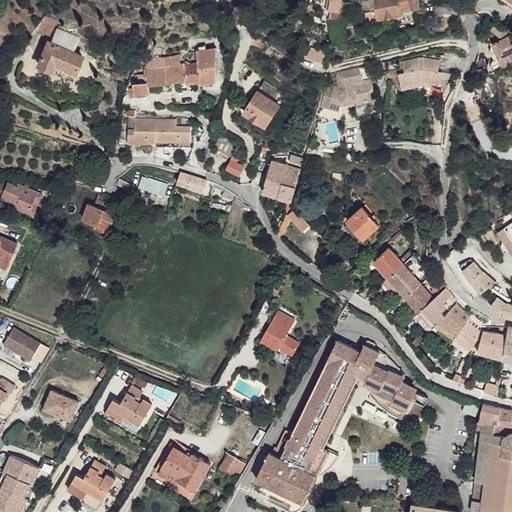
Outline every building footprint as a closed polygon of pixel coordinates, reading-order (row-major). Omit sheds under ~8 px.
[(332,10),(331,19),(339,17),(341,0),(330,0),(329,10),(332,10)] [(362,0),(363,1),(365,12),(368,12),(371,22),(403,15),(402,12),(420,7),(418,0),(362,0)] [(511,0),(500,0),(502,1),(510,7),(511,8),(511,0)] [(54,33),(39,27),(33,41),(47,47),(46,51),(44,49),(34,73),(48,80),(51,72),(72,81),(78,64),(70,61),(76,47),(52,37),(54,33)] [(491,27),(489,29),(496,35),(499,41),(491,44),(502,68),(511,62),(511,51),(511,52),(511,51),(511,39),(510,40),(508,36),(508,27),(491,27)] [(217,49),(196,52),(198,64),(201,84),(218,82),(217,49)] [(179,54),(166,56),(168,66),(181,64),(179,54)] [(162,56),(147,58),(149,69),(164,66),(162,56)] [(422,57),(402,61),(406,72),(399,74),(403,90),(422,87),(431,87),(431,82),(441,85),(442,80),(449,82),(451,74),(439,72),(441,61),(422,57)] [(187,61),(184,63),(187,82),(187,84),(200,82),(198,64),(190,65),(190,63),(187,61)] [(149,69),(146,69),(146,74),(149,85),(187,82),(184,63),(181,64),(168,66),(164,66),(149,69)] [(361,68),(338,73),(341,87),(355,84),(354,83),(364,81),(361,68)] [(127,76),(115,71),(113,76),(126,80),(127,76)] [(146,74),(139,75),(141,83),(135,83),(135,88),(131,88),(132,96),(133,95),(136,95),(150,92),(149,85),(146,74)] [(341,87),(334,89),(330,108),(340,111),(342,105),(342,101),(357,99),(357,102),(357,105),(377,100),(373,81),(355,84),(341,87)] [(323,106),(330,108),(334,89),(334,87),(328,88),(323,106)] [(258,92),(245,113),(266,127),(280,106),(258,92)] [(130,130),(136,130),(136,119),(158,119),(158,114),(136,112),(136,116),(129,116),(130,130)] [(177,117),(158,114),(158,119),(177,119),(177,127),(192,126),(192,120),(177,117)] [(136,130),(130,130),(130,146),(156,146),(157,146),(194,147),(194,142),(191,142),(192,126),(177,127),(177,119),(136,119),(136,130)] [(305,129),(294,127),(292,133),(304,136),(305,129)] [(240,142),(222,134),(215,151),(231,160),(235,153),(240,142)] [(235,153),(231,160),(237,164),(241,155),(235,153)] [(305,157),(291,153),(289,161),(303,164),(305,157)] [(237,164),(231,160),(226,170),(240,177),(245,167),(237,164)] [(301,169),(272,161),(263,193),(293,201),(297,186),(301,169)] [(182,172),(182,174),(178,183),(205,192),(208,180),(182,172)] [(145,191),(149,179),(143,177),(139,189),(145,192),(145,191)] [(149,178),(149,179),(145,191),(151,193),(156,180),(149,178)] [(132,185),(120,179),(117,185),(128,191),(132,185)] [(162,182),(156,180),(151,193),(158,195),(162,182)] [(33,203),(39,206),(44,195),(18,183),(16,187),(7,183),(7,185),(0,181),(0,197),(16,204),(17,203),(30,209),(33,203)] [(168,184),(162,182),(158,195),(164,197),(168,184)] [(220,186),(213,182),(212,186),(225,192),(226,189),(220,186)] [(235,195),(226,189),(225,192),(223,197),(233,201),(235,195)] [(99,195),(95,206),(108,210),(112,201),(112,200),(99,195)] [(244,200),(237,196),(234,204),(250,210),(251,206),(250,204),(248,203),(244,200)] [(112,201),(108,210),(117,213),(137,222),(141,212),(112,201)] [(298,202),(292,209),(311,225),(316,218),(298,202)] [(34,217),(39,206),(33,203),(30,209),(17,203),(16,204),(15,208),(34,217)] [(117,213),(108,210),(95,206),(90,204),(84,219),(101,226),(100,228),(109,232),(117,213)] [(350,222),(346,226),(358,241),(363,237),(364,239),(380,225),(375,219),(378,217),(367,204),(348,220),(350,222)] [(290,209),(277,234),(281,239),(295,211),(292,209),(291,208),(290,209)] [(511,226),(500,234),(505,242),(511,252),(511,226)] [(400,231),(392,239),(395,243),(400,239),(404,235),(400,231)] [(404,235),(400,239),(409,253),(414,248),(406,233),(404,235)] [(0,260),(9,264),(18,244),(0,236),(0,260)] [(389,247),(374,262),(399,290),(433,328),(434,328),(436,325),(445,315),(438,307),(441,305),(403,264),(414,253),(414,248),(409,253),(401,261),(398,257),(400,256),(397,253),(395,254),(389,247)] [(462,269),(480,294),(494,284),(476,259),(462,269)] [(0,260),(0,267),(6,270),(9,264),(0,260)] [(435,275),(430,279),(436,290),(435,290),(440,296),(445,291),(435,275)] [(389,278),(383,283),(394,294),(399,290),(389,278)] [(368,285),(359,295),(366,299),(374,291),(368,285)] [(511,317),(511,301),(494,298),(491,313),(511,317)] [(379,320),(348,302),(338,318),(349,323),(354,314),(378,328),(375,333),(387,338),(390,333),(390,332),(379,320)] [(436,325),(455,338),(470,315),(457,303),(445,315),(436,325)] [(296,320),(280,311),(262,341),(278,351),(280,348),(293,356),(301,344),(287,336),(296,320)] [(470,315),(455,338),(471,349),(475,343),(479,337),(485,325),(483,325),(470,315)] [(511,327),(508,326),(508,327),(507,334),(503,358),(511,359),(511,327)] [(15,329),(4,346),(5,346),(24,357),(32,362),(42,344),(15,329)] [(484,330),(480,344),(478,351),(503,358),(507,334),(499,332),(484,330)] [(354,358),(356,354),(355,351),(354,351),(346,344),(342,342),(335,345),(328,360),(342,367),(348,355),(354,358)] [(380,352),(363,346),(358,349),(357,352),(356,354),(354,358),(348,370),(359,375),(355,383),(379,391),(392,397),(388,406),(406,413),(419,392),(404,382),(406,377),(373,364),(380,352)] [(342,367),(348,370),(354,358),(348,355),(342,367)] [(463,358),(453,379),(458,381),(460,377),(468,361),(463,358)] [(342,367),(328,360),(298,421),(291,437),(290,436),(286,444),(287,445),(281,457),(308,470),(320,445),(324,447),(327,442),(355,383),(359,375),(348,370),(342,367)] [(0,405),(1,407),(10,393),(12,394),(17,385),(4,378),(0,385),(0,405)] [(487,381),(484,390),(498,396),(499,386),(487,381)] [(144,392),(133,385),(122,403),(115,399),(105,414),(122,424),(126,417),(140,425),(153,404),(145,399),(142,403),(136,399),(138,396),(140,398),(144,392)] [(53,390),(48,402),(57,406),(54,414),(72,421),(80,402),(53,390)] [(482,403),(471,398),(469,403),(481,409),(482,403)] [(57,406),(48,402),(45,410),(54,414),(57,406)] [(500,407),(482,403),(481,409),(478,421),(506,425),(508,409),(500,407)] [(230,453),(248,464),(274,422),(250,413),(227,452),(230,453)] [(182,422),(169,415),(168,417),(181,425),(182,422)] [(511,511),(511,426),(506,425),(478,421),(477,428),(482,429),(471,511),(472,511),(511,511)] [(194,456),(196,454),(196,452),(175,439),(155,472),(177,485),(179,481),(181,479),(163,468),(176,446),(194,456)] [(308,470),(315,473),(327,449),(324,447),(320,445),(308,470)] [(212,464),(196,454),(194,456),(176,446),(163,468),(181,479),(179,481),(196,491),(212,464)] [(308,470),(281,457),(270,452),(268,455),(267,455),(266,457),(267,457),(257,478),(305,502),(310,491),(312,491),(313,488),(312,488),(318,475),(315,473),(308,470)] [(221,469),(239,480),(248,464),(230,453),(221,469)] [(0,486),(0,507),(10,511),(20,511),(26,500),(25,499),(31,485),(33,486),(40,469),(13,456),(5,473),(12,476),(6,490),(0,486)] [(108,466),(96,460),(85,477),(78,473),(69,489),(85,498),(89,492),(104,500),(116,478),(108,474),(106,477),(100,474),(101,471),(104,472),(108,466)] [(461,511),(461,510),(412,502),(410,511),(461,511)]
